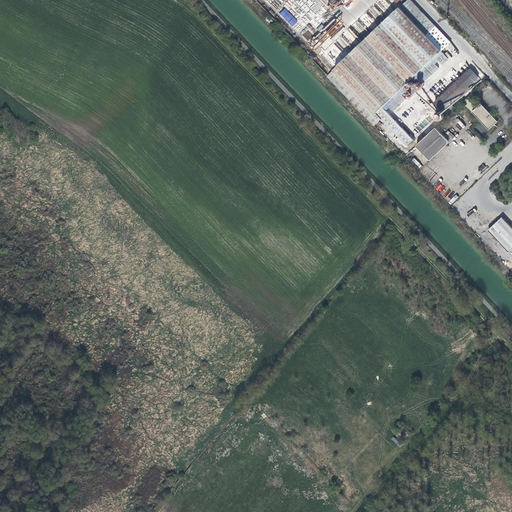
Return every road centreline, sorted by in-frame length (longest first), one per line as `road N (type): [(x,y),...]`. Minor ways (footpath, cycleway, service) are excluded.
road 1 (track): [(511,348),(176,0)]
road 2 (unclassified): [(511,96),(417,0)]
